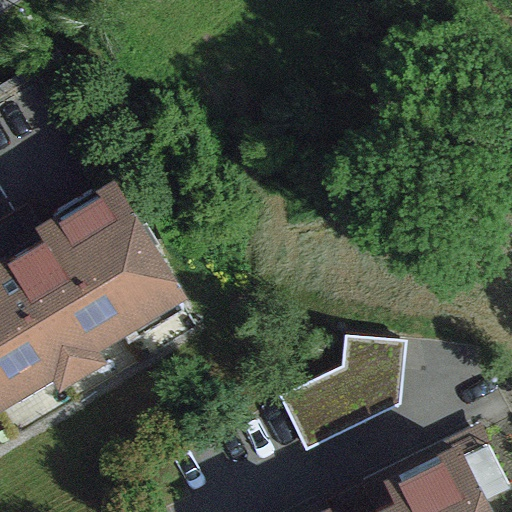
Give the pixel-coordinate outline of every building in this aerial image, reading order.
[(0,387),(85,336),(88,339),(173,288),(108,180),(53,214),(61,227),(45,236),(36,220),(0,241),(0,387)] [(0,417),(184,306),(173,288),(88,339),(85,336),(0,387),(0,417)] [(349,366),(285,397),(309,445),(400,400),(406,341),(351,335),(349,366)] [(333,511),(331,506),(317,511),(488,511),(481,497),(507,484),(482,431),(367,488),(373,499),(347,511),(333,511)] [(347,511),(373,499),(367,488),(331,506),(333,511),(347,511)]
